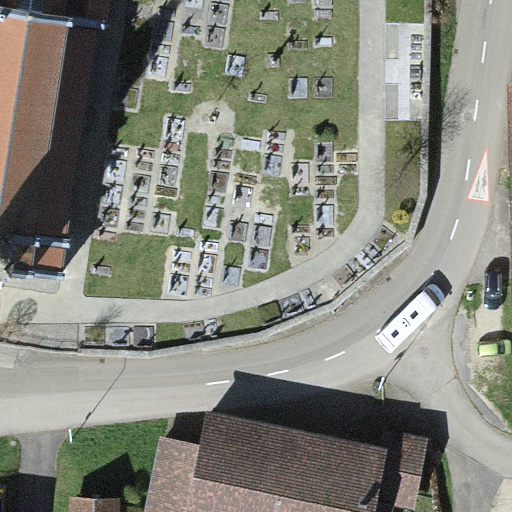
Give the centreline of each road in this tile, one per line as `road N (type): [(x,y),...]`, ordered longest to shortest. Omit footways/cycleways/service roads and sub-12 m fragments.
road 1 (tertiary): [(380,329),(346,352),(276,371),(0,396)]
road 2 (tertiary): [(491,0),(468,175),(449,239),(434,271),(380,329)]
road 3 (residential): [(511,453),(478,445),(425,393),(380,329)]
